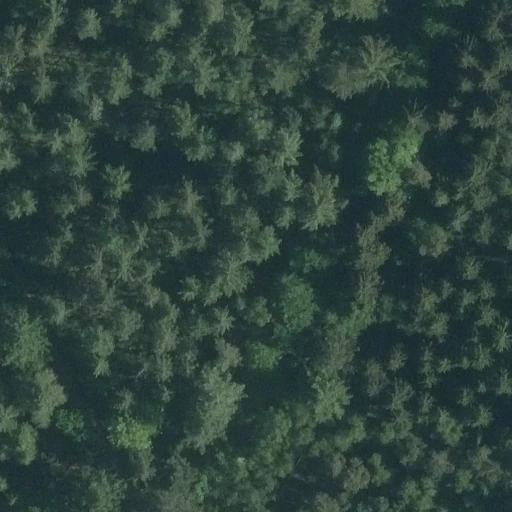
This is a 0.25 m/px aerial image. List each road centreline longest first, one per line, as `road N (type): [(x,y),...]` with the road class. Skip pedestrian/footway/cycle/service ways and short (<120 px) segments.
road 1 (track): [(148,506),(414,0)]
road 2 (track): [(0,236),(148,506)]
